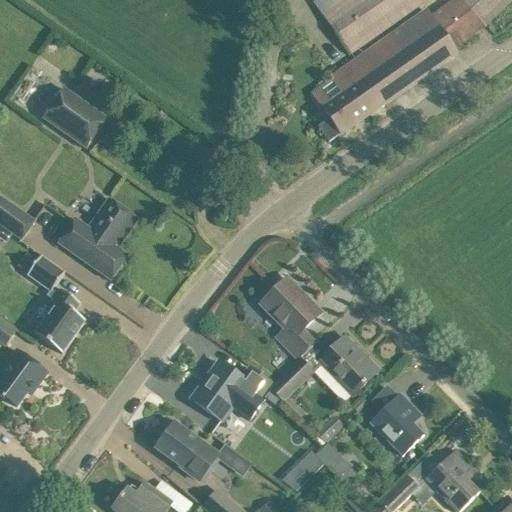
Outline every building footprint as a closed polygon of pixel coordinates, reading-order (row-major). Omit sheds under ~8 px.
[(360,55),(357,52),(428,0),(319,0),(315,3),(355,61),(360,55)] [(511,0),(452,0),(432,15),(453,51),(485,27),(511,0)] [(332,80),(312,93),(323,109),(331,120),(319,128),(329,143),(456,54),(453,51),(432,15),(426,7),(360,55),(355,61),(331,78),(332,80)] [(42,121),(84,151),(106,120),(64,90),(42,121)] [(0,225),(13,235),(22,241),(35,222),(0,198),(0,225)] [(138,220),(121,209),(109,200),(88,229),(75,220),(58,245),(110,282),(128,257),(117,250),(138,220)] [(41,257),(38,261),(28,253),(18,267),(29,274),(27,277),(50,293),(47,297),(57,303),(34,335),(62,355),(85,322),(74,314),(80,305),(55,287),(65,273),(41,257)] [(293,339),(285,348),(297,360),(314,342),(303,331),(321,314),(305,298),(302,302),(284,283),(261,306),(293,339)] [(15,333),(0,322),(0,344),(5,347),(15,333)] [(318,364),(352,398),(375,375),(357,358),(360,355),(344,338),(318,364)] [(47,374),(31,362),(16,351),(0,373),(0,374),(4,378),(0,383),(0,401),(1,402),(4,399),(16,408),(33,385),(37,388),(47,374)] [(282,403),(283,404),(312,374),(298,361),(269,391),(270,392),(282,403)] [(209,383),(194,404),(221,423),(231,409),(249,422),(263,403),(259,399),(270,384),(266,381),(250,370),(242,380),(219,364),(206,381),(209,383)] [(278,408),(282,403),(270,392),(265,399),(278,408)] [(370,425),(402,458),(423,437),(408,422),(417,413),(400,395),(370,425)] [(334,418),(315,436),(317,438),(325,446),(344,428),(343,428),(339,423),(334,418)] [(199,444),(174,425),(166,436),(162,433),(154,445),(157,448),(156,449),(181,468),(180,469),(199,483),(218,457),(200,443),(199,444)] [(328,445),(316,455),(326,466),(337,455),(328,445)] [(430,456),(407,479),(418,490),(425,482),(434,491),(454,511),(460,511),(465,508),(479,494),(469,483),(464,478),(473,470),(456,452),(441,466),(431,456),(430,456)] [(324,466),(312,453),(281,482),(296,493),(324,466)] [(378,507),(373,511),(394,511),(418,490),(407,479),(378,507)] [(172,505),(160,496),(144,485),(136,496),(127,489),(111,510),(113,511),(166,511),(170,508),(175,511),(186,511),(192,505),(179,496),(172,505)] [(241,511),(217,491),(203,508),(207,511),(241,511)]
